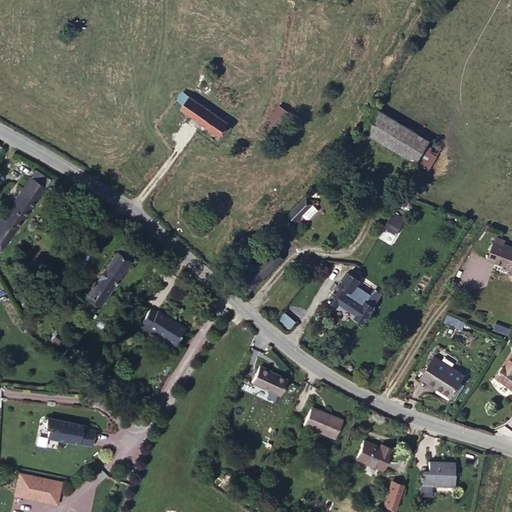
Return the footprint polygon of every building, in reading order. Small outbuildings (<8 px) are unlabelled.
[(195,83),(202,88),(217,67),(210,62),(195,83)] [(188,92),(195,97),(202,88),(195,83),(188,92)] [(224,119),(195,97),(188,92),(179,104),(216,132),(224,119)] [(277,135),(293,109),(277,100),(262,127),(277,135)] [(371,110),(359,132),(383,145),(395,122),(371,110)] [(395,122),(383,145),(428,169),(440,146),(395,122)] [(31,169),(0,235),(0,251),(10,256),(48,179),(31,169)] [(302,193),(284,212),(289,216),(296,209),(306,198),(302,193)] [(306,198),(296,209),(303,215),(313,204),(306,198)] [(213,230),(182,205),(174,216),(205,240),(213,230)] [(397,216),(389,212),(380,226),(389,231),(397,216)] [(511,272),(511,249),(500,246),(501,240),(492,238),(485,260),(509,268),(507,271),(511,272)] [(114,242),(82,289),(96,299),(128,252),(114,242)] [(279,252),(269,243),(235,281),(246,289),(279,252)] [(354,298),(362,287),(365,284),(356,276),(334,303),(344,311),(347,308),(359,318),(357,323),(366,328),(378,312),(367,303),(364,305),(354,298)] [(384,305),(362,287),(354,298),(364,305),(367,303),(378,312),(384,305)] [(146,315),(136,329),(169,350),(180,332),(154,315),(152,319),(146,315)] [(54,342),(49,339),(41,349),(46,353),(54,342)] [(501,369),(511,376),(511,359),(509,357),(501,369)] [(465,376),(433,359),(423,378),(454,396),(465,376)] [(511,398),(511,376),(501,369),(490,384),(511,400),(511,398)] [(250,371),(245,386),(271,396),(276,379),(261,373),(261,375),(250,371)] [(337,420),(306,407),(299,425),(329,439),(337,420)] [(75,429),(40,421),(37,431),(41,433),(39,441),(83,450),(87,434),(74,431),(75,429)] [(359,440),(354,457),(379,468),(387,447),(378,442),(375,447),(359,440)] [(416,480),(423,481),(445,482),(447,458),(425,457),(424,467),(417,468),(416,480)] [(61,479),(18,471),(14,494),(56,503),(61,479)] [(423,490),(423,481),(416,480),(413,480),(413,490),(423,490)] [(378,507),(391,511),(398,487),(385,483),(378,507)]
